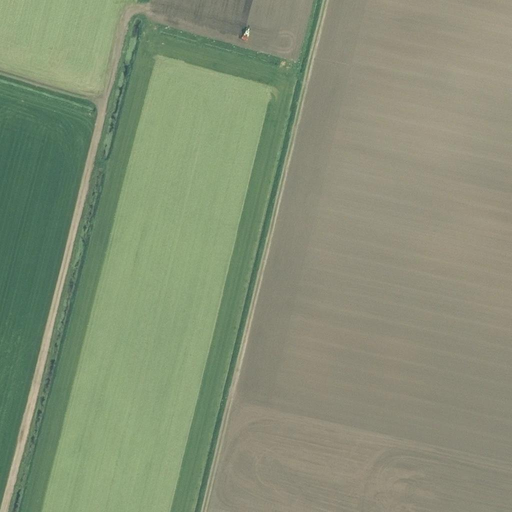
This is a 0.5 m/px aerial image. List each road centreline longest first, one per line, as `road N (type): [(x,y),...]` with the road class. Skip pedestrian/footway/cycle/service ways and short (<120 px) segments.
road 1 (track): [(200,511),(322,0)]
road 2 (track): [(1,511),(111,70)]
